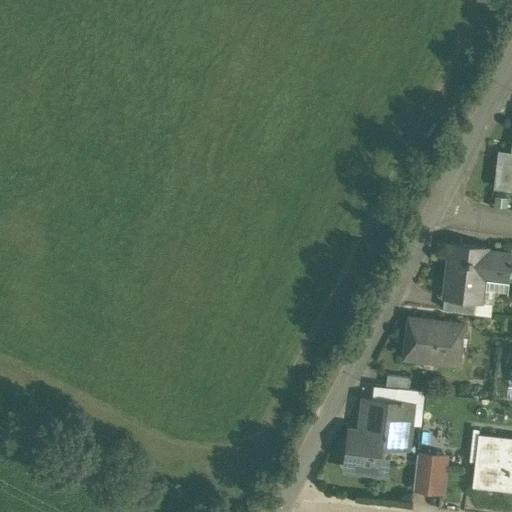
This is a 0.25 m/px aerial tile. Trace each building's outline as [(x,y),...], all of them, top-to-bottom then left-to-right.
[(511,141),(510,154),(497,152),(493,184),(511,186),(511,141)] [(487,245),(449,240),(442,293),(476,298),(481,298),(483,276),(507,279),(510,251),(487,248),(487,245)] [(476,298),(444,294),(442,305),(475,309),(476,298)] [(464,321),(409,314),(404,353),(459,360),(464,321)] [(409,374),(387,372),(385,383),(397,384),(407,386),(409,374)] [(407,386),(397,384),(394,400),(410,402),(410,403),(422,405),(424,388),(407,386)] [(394,400),(365,397),(361,429),(350,428),(346,465),(383,469),(387,434),(406,436),(410,403),(410,402),(394,400)] [(511,434),(478,431),(472,482),(511,486),(511,434)] [(445,453),(417,449),(412,485),(441,489),(445,453)]
